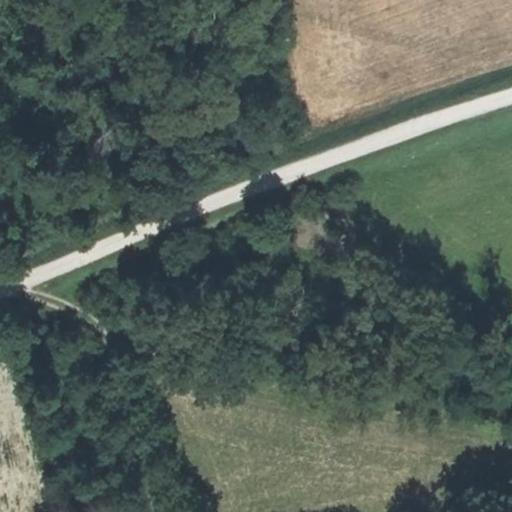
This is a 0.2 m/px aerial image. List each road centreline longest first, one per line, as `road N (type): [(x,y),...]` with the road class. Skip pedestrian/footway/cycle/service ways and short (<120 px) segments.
road 1 (track): [(511,96),(0,290)]
road 2 (track): [(164,511),(106,332),(67,304),(8,288)]
